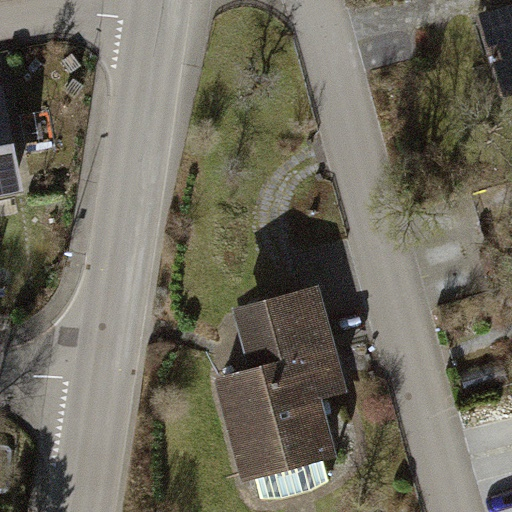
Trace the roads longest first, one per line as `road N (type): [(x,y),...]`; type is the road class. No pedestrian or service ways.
road 1 (residential): [(315,0),(464,511)]
road 2 (tertiary): [(104,380),(158,23)]
road 3 (residential): [(0,26),(68,13),(158,23)]
road 4 (tertiary): [(85,511),(104,380)]
